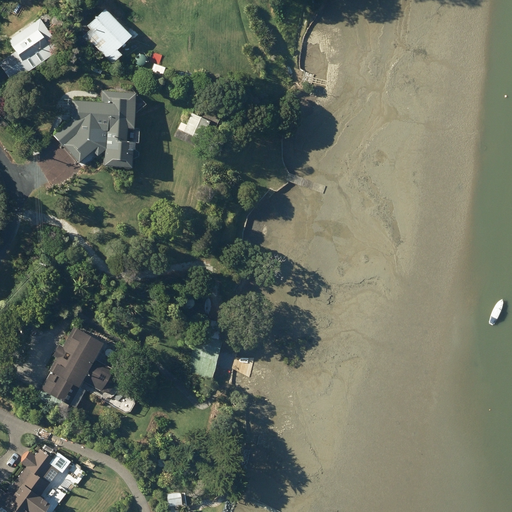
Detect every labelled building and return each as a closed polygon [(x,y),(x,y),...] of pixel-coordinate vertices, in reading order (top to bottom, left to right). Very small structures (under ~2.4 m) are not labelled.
[(84,26),(88,30),(81,37),(90,47),(93,45),(110,63),(119,55),(114,49),(128,35),(103,8),(84,26)] [(13,52),(0,60),(0,67),(10,82),(52,54),(49,50),(57,45),(39,19),(6,41),(13,52)] [(163,67),(152,64),(149,73),(160,77),(163,67)] [(69,120),(52,135),(61,146),(62,145),(77,163),(91,151),(95,156),(103,149),(102,165),(128,167),(130,149),(125,148),(126,127),(130,128),(133,94),(101,91),(100,103),(71,100),(69,120)] [(208,120),(191,112),(182,131),(199,139),(208,120)] [(117,373),(114,369),(92,358),(100,343),(71,328),(61,347),(57,344),(52,355),(56,358),(35,399),(62,413),(79,381),(101,392),(107,392),(111,389),(116,379),(117,373)] [(194,335),(184,373),(210,380),(221,335),(212,333),(210,339),(194,335)] [(24,466),(5,492),(0,488),(0,511),(10,511),(11,511),(41,511),(46,506),(36,498),(57,471),(60,473),(69,461),(57,452),(52,459),(38,449),(33,456),(28,452),(20,463),(24,466)] [(179,492),(166,494),(167,507),(180,506),(179,492)]
